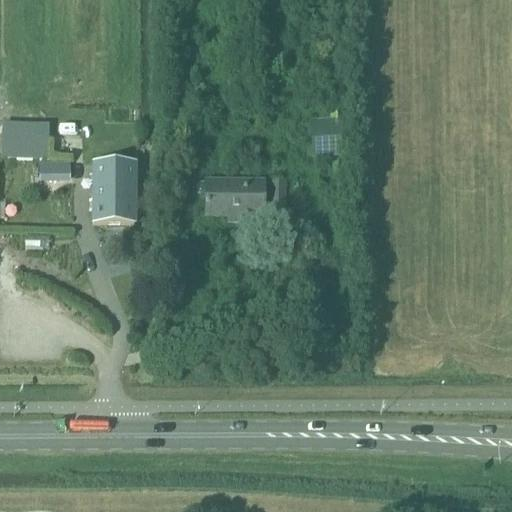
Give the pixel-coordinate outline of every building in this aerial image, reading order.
[(3,161),(51,160),(50,124),(3,124),(3,161)] [(345,130),(308,132),(310,171),(348,168),(345,130)] [(93,165),(93,184),(92,226),(132,226),(133,165),(93,165)] [(261,225),(261,185),(192,185),(192,201),(203,201),(203,220),(239,220),(239,225),(261,225)] [(269,214),(283,214),(283,185),(269,185),(269,214)]
